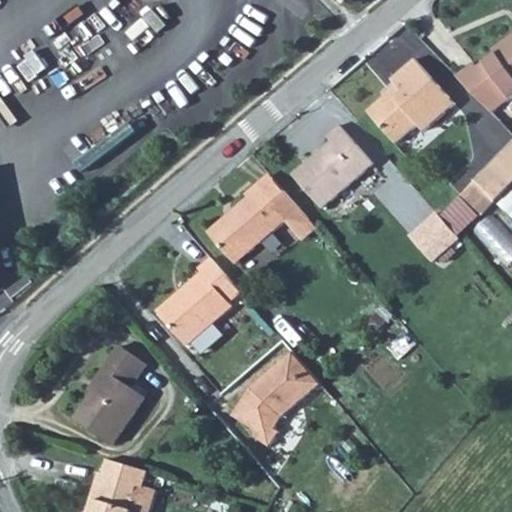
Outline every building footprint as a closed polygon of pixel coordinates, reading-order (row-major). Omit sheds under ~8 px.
[(456,76),(493,113),(511,99),(511,35),(493,49),(496,53),(477,66),(474,63),(456,76)] [(385,96),(369,109),(400,143),(420,126),(425,132),(456,105),(415,60),(392,79),(395,82),(401,89),(394,96),(389,92),(385,96)] [(382,93),(385,96),(389,92),(394,96),(401,89),(395,82),(382,93)] [(295,174),(325,209),(376,164),(341,123),(327,136),(333,142),(295,174)] [(511,187),(511,145),(477,182),(498,202),(511,187)] [(260,186),(274,202),(285,192),(271,176),(260,186)] [(498,202),(477,182),(462,197),(483,218),(498,202)] [(260,186),(258,184),(247,194),(249,197),(210,232),(238,263),(289,219),(306,238),(317,228),(285,192),(274,202),(260,186)] [(511,194),(501,206),(511,216),(511,194)] [(440,213),(414,236),(437,262),(463,239),(440,213)] [(0,292),(10,287),(0,232),(0,292)] [(162,315),(188,345),(233,306),(230,303),(242,292),(211,258),(200,269),(203,273),(181,292),(185,296),(162,315)] [(159,312),(162,315),(185,296),(181,292),(159,312)] [(76,419),(114,445),(146,397),(126,384),(131,376),(137,380),(148,364),(121,347),(94,385),(98,388),(76,419)] [(325,386),(296,355),(255,392),(241,411),(244,423),(257,432),(257,439),(273,450),(283,435),(278,431),(286,419),(325,386)] [(107,460),(103,474),(100,473),(87,511),(127,511),(136,484),(142,470),(107,460)] [(127,511),(135,511),(130,511),(138,487),(144,489),(149,472),(142,470),(136,484),(127,511)]
